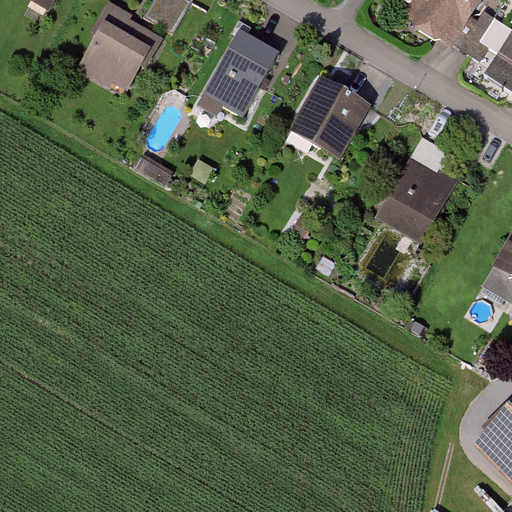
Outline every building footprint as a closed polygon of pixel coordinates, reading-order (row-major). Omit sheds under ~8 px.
[(24,0),(55,17),(65,0),(24,0)] [(196,6),(184,0),(155,0),(145,19),(116,3),(77,75),(130,104),(164,41),(174,47),(196,6)] [(411,29),(454,56),(488,0),(401,0),(421,12),(411,29)] [(239,33),(196,107),(247,136),(290,63),(239,33)] [(511,38),(485,79),(511,96),(511,38)] [(319,84),(285,140),(342,174),(375,117),(319,84)] [(429,147),(381,224),(420,249),(459,187),(444,178),(454,162),(429,147)] [(511,246),(484,297),(511,312),(511,246)] [(511,416),(482,447),(511,476),(511,416)]
